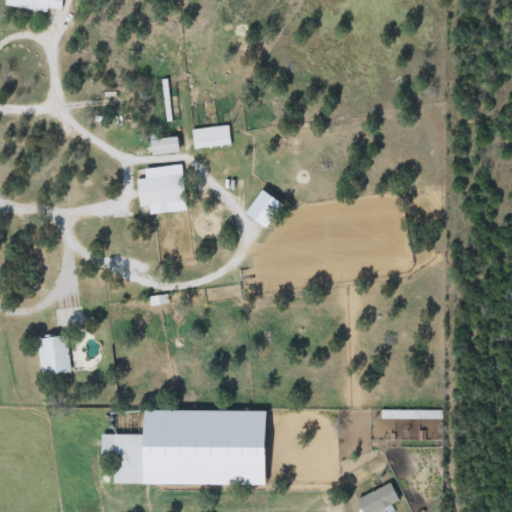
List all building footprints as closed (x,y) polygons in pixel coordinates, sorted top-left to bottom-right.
[(7,5),(7,0),(64,0),(62,13),(7,5)] [(233,144),(196,149),(193,129),(230,124),(233,144)] [(155,139),(182,137),(183,153),(156,155),(155,139)] [(140,178),(185,174),(187,202),(163,204),(164,212),(162,212),(161,205),(142,206),(140,178)] [(82,309),(84,326),(71,327),(70,310),(82,309)] [(73,372),(44,376),(39,340),(68,336),(73,372)] [(273,409),(273,484),(115,485),(115,460),(104,460),(104,434),(143,434),(143,410),(273,409)] [(404,501),(382,511),(364,511),(359,500),(394,482),(404,501)]
